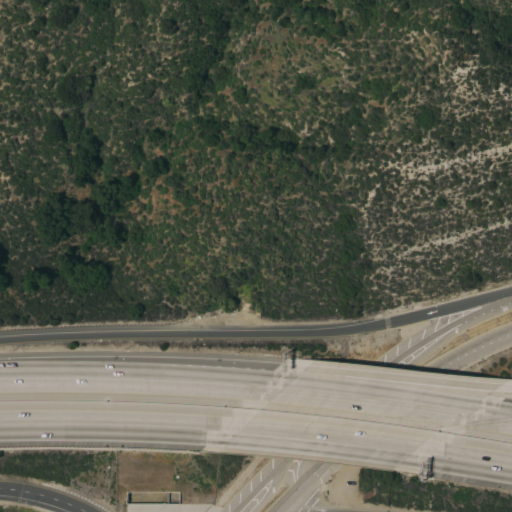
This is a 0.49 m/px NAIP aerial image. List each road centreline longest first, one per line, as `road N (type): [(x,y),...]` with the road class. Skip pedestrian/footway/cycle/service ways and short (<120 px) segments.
road 1 (motorway): [(511,292),(350,333),(0,342)]
road 2 (primary): [(511,305),(394,367),(240,511)]
road 3 (motorway): [(283,390),(0,379)]
road 4 (primary): [(294,493),(406,387),(511,330)]
road 5 (motorway): [(0,426),(238,433)]
road 6 (motorway): [(494,389),(304,371)]
road 7 (motorway): [(304,371),(234,368),(121,380)]
road 8 (motorway): [(459,412),(283,390)]
road 9 (motorway): [(238,433),(409,452)]
